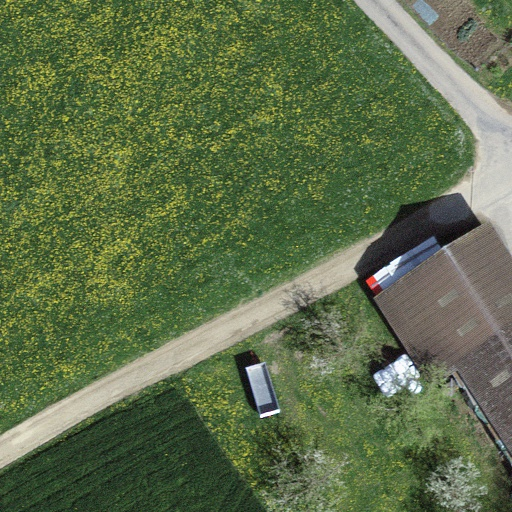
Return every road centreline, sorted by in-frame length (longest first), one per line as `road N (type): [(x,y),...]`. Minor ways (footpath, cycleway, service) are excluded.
road 1 (track): [(0,453),(511,184)]
road 2 (unclassified): [(369,0),(511,145)]
